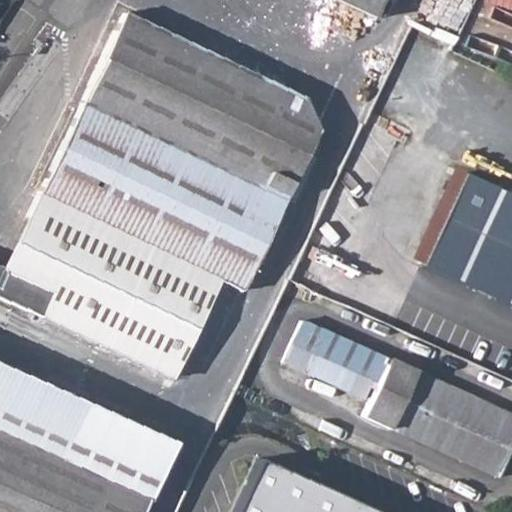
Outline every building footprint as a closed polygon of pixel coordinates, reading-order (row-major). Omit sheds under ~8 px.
[(319,0),(370,23),(379,0),(319,0)] [(0,299),(196,386),(326,112),(123,15),(3,267),(0,266),(0,299)] [(464,174),(421,263),(421,265),(511,308),(511,195),(464,173),(464,174)] [(511,418),(299,319),(279,362),(360,399),(366,387),(371,389),(359,416),(490,477),(511,429),(511,418)] [(0,511),(140,511),(172,444),(0,366),(0,511)] [(378,511),(261,460),(237,511),(378,511)]
